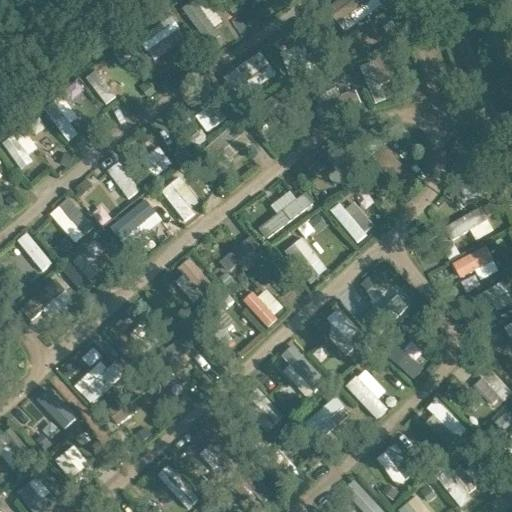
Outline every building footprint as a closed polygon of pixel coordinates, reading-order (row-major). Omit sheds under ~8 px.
[(334,0),(323,8),(342,34),(388,0),(334,0)] [(196,6),(197,49),(236,49),(236,21),(219,21),(218,6),(196,6)] [(147,57),(187,38),(178,18),(138,36),(147,57)] [(237,85),(244,95),(274,73),(257,50),(221,77),(230,90),(237,85)] [(95,70),(84,78),(106,105),(116,97),(95,70)] [(327,117),(360,102),(350,80),(316,95),(327,117)] [(76,82),(63,90),(69,100),(83,91),(76,82)] [(59,132),(77,118),(61,96),(42,110),(59,132)] [(220,168),(246,144),(229,126),(203,150),(220,168)] [(2,145),(18,166),(39,151),(24,129),(2,145)] [(153,176),(170,162),(158,148),(141,162),(153,176)] [(105,183),(126,203),(140,188),(119,168),(105,183)] [(179,180),(161,194),(184,223),(202,209),(179,180)] [(289,191),(270,205),(276,214),(258,228),(267,240),(313,204),(304,193),(296,199),(289,191)] [(148,212),(159,204),(152,195),(141,203),(148,212)] [(70,196),(49,212),(73,243),(94,228),(70,196)] [(352,242),(374,229),(359,201),(345,209),(341,203),(332,207),(352,242)] [(141,203),(128,210),(134,220),(146,214),(141,203)] [(478,241),(495,231),(481,208),(444,230),(452,243),(472,231),(478,241)] [(127,216),(116,221),(123,237),(134,232),(127,216)] [(25,233),(15,242),(43,272),(53,263),(25,233)] [(246,236),(218,261),(234,278),(262,254),(246,236)] [(309,282),(327,267),(301,237),(283,252),(309,282)] [(450,264),(459,282),(497,264),(488,246),(450,264)] [(82,293),(99,277),(78,255),(61,271),(82,293)] [(190,258),(178,267),(201,296),(213,287),(190,258)] [(59,278),(14,308),(24,322),(69,293),(59,278)] [(511,301),(505,282),(477,293),(482,308),(496,303),(498,309),(511,303),(511,301)] [(265,325),(285,310),(268,289),(248,304),(265,325)] [(396,293),(366,325),(377,335),(406,303),(396,293)] [(225,326),(234,323),(228,306),(205,314),(216,346),(230,341),(225,326)] [(339,309),(323,316),(330,333),(346,327),(339,309)] [(156,340),(167,330),(160,322),(149,332),(156,340)] [(275,361),(299,387),(317,369),(293,344),(275,361)] [(79,356),(88,368),(102,358),(93,346),(79,356)] [(402,352),(393,362),(411,380),(421,370),(402,352)] [(103,357),(73,385),(89,403),(120,374),(103,357)] [(376,419),(387,409),(375,398),(384,389),(366,370),(347,389),(376,419)] [(497,409),(511,391),(494,375),(478,392),(497,409)] [(248,396),(273,420),(281,411),(256,387),(248,396)] [(38,406),(58,433),(76,419),(56,392),(38,406)] [(315,435),(348,413),(337,397),(304,420),(315,435)] [(434,399),(426,408),(457,438),(465,428),(434,399)] [(511,417),(507,412),(496,422),(503,430),(511,422),(511,417)] [(34,457),(12,427),(0,436),(0,439),(20,467),(34,457)] [(76,446),(56,458),(73,485),(92,473),(76,446)] [(265,470),(280,488),(298,472),(283,455),(265,470)] [(459,508),(475,497),(450,464),(435,475),(459,508)] [(358,511),(383,511),(356,478),(341,490),(358,511)] [(27,503),(39,493),(29,482),(18,492),(27,503)] [(396,509),(398,511),(430,511),(416,494),(396,509)]
